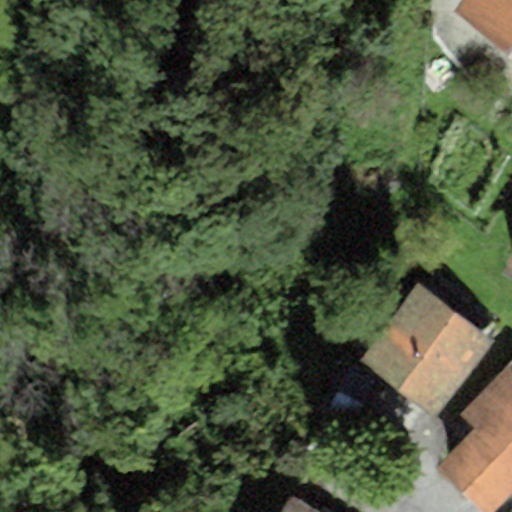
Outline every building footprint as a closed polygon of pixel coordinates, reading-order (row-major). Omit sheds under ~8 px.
[(511,55),(511,0),(459,0),(451,12),(511,55)] [(511,250),(500,276),(511,281),(511,250)] [(421,285),(359,362),(431,420),(493,342),(421,285)] [(477,511),(492,511),(511,491),(511,364),(511,363),(462,415),(475,427),(434,471),(477,511)] [(315,511),(291,496),(280,511),(315,511)]
